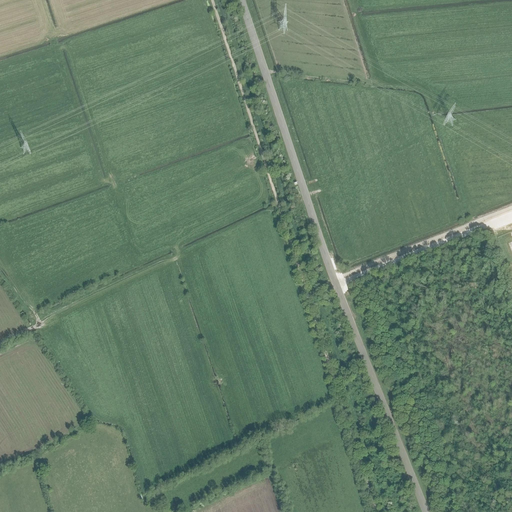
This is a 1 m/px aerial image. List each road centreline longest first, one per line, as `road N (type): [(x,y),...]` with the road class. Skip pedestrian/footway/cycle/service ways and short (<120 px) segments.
road 1 (unclassified): [(426,511),(333,279),(241,0)]
road 2 (track): [(210,0),(378,511)]
